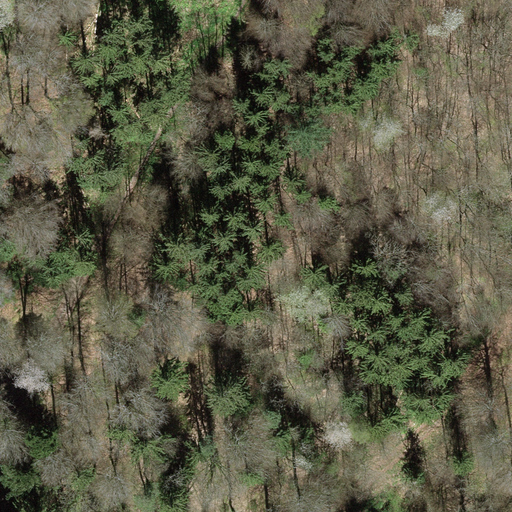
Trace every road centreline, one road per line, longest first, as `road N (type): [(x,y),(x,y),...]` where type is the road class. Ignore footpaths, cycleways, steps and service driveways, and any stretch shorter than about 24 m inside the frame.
road 1 (track): [(240,0),(133,182),(0,455)]
road 2 (track): [(511,321),(445,410),(333,511)]
